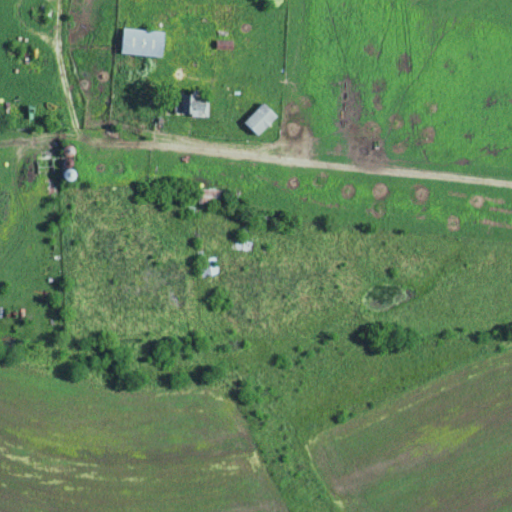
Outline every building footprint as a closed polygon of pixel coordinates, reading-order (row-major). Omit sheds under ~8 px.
[(160,56),(163,30),(121,26),(118,52),(160,56)] [(207,113),(207,97),(200,97),(200,91),(173,91),(173,113),(207,113)] [(275,116),(261,101),(242,120),(256,134),(275,116)] [(36,158),(36,172),(52,172),(52,158),(36,158)] [(197,201),(226,201),(226,188),(197,188),(197,201)] [(201,256),(203,274),(220,272),(217,254),(201,256)]
